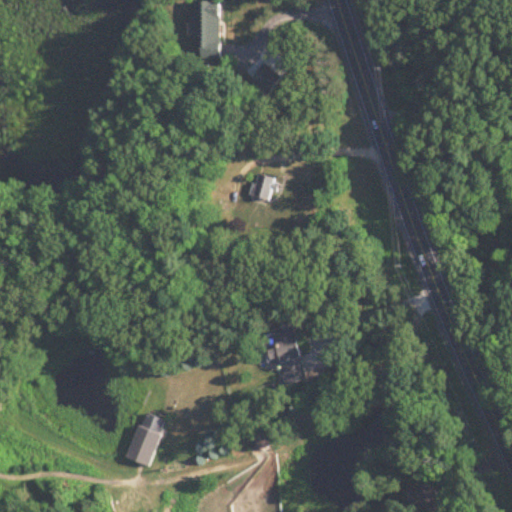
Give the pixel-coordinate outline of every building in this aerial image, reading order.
[(201,38),(201,59),(220,60),(221,2),(195,2),(194,38),(201,38)] [(252,195),(272,203),(280,181),(259,174),(252,195)] [(310,381),(294,324),(270,331),(279,363),(282,362),(289,387),(310,381)] [(168,422),(145,415),(130,461),(153,469),(168,422)] [(258,444),(264,451),(273,443),(266,436),(258,444)] [(411,511),(438,511),(438,487),(411,487),(411,511)]
